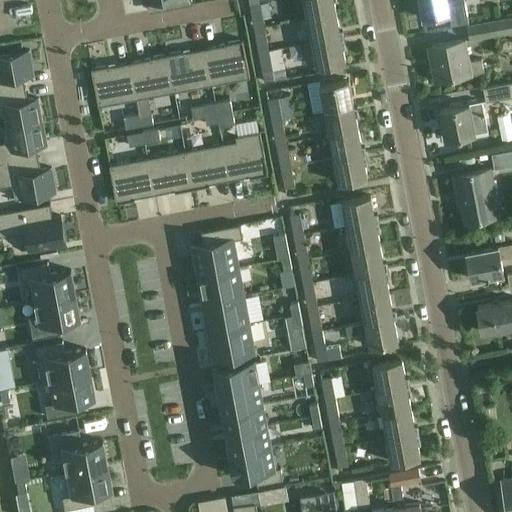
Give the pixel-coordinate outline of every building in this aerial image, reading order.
[(304,0),(308,18),(336,13),(333,0),(304,0)] [(467,23),(463,0),(418,0),(422,19),(449,14),(451,26),(467,23)] [(255,28),(264,26),(260,2),(250,4),(255,28)] [(487,20),(511,16),(511,5),(485,9),(487,20)] [(308,18),(312,42),(341,36),(344,36),(342,26),(339,26),(336,13),(308,18)] [(468,40),(511,32),(511,18),(466,27),(468,40)] [(259,52),(269,50),(264,26),(255,28),(259,52)] [(298,51),(296,27),(273,29),(275,53),(298,51)] [(317,67),(345,61),(342,45),(346,44),(344,36),(341,36),(312,42),(317,67)] [(211,84),(249,77),(242,38),(224,42),(224,43),(204,47),(211,84)] [(434,81),(471,74),(483,72),(481,59),(469,62),(464,39),(432,45),(436,65),(431,65),(434,81)] [(174,90),(211,84),(204,47),(184,51),(184,49),(167,53),(174,90)] [(0,91),(25,87),(23,75),(33,73),(29,49),(0,54),(0,91)] [(263,72),(273,70),(269,50),(259,52),(263,72)] [(136,97),(174,90),(167,53),(149,56),(149,57),(130,61),(136,97)] [(130,61),(110,65),(109,63),(91,67),(98,104),(136,97),(130,61)] [(306,76),(283,80),(286,101),(309,97),(306,76)] [(325,110),(354,105),(349,80),(320,85),(325,110)] [(485,100),(511,95),(511,86),(511,82),(486,86),(482,87),(485,100)] [(2,127),(42,119),(38,97),(27,99),(25,87),(0,91),(0,113),(4,113),(7,125),(2,126),(2,127)] [(214,101),(217,113),(232,110),(230,98),(214,101)] [(272,120),(282,118),(278,99),(268,100),(272,120)] [(217,113),(214,101),(191,106),(193,118),(205,116),(205,115),(217,113)] [(487,131),(484,116),(481,101),(439,109),(445,139),(487,131)] [(325,110),(329,134),(358,128),(355,112),(359,112),(357,104),(354,105),(325,110)] [(232,110),(217,113),(218,121),(219,125),(234,122),(232,110)] [(142,124),(153,122),(151,111),(139,113),(142,124)] [(142,124),(139,113),(123,116),(126,127),(142,124)] [(218,121),(217,113),(205,115),(205,116),(206,123),(218,121)] [(277,144),(286,142),(282,118),(272,120),(277,144)] [(0,163),(38,156),(36,144),(47,142),(42,119),(2,127),(5,140),(0,141),(0,163)] [(145,142),(160,139),(158,127),(143,130),(145,142)] [(329,134),(334,157),(363,152),(366,151),(364,141),(361,142),(358,128),(329,134)] [(143,130),(127,133),(129,145),(145,142),(143,130)] [(229,179),(249,175),(249,176),(268,173),(260,130),(258,130),(238,134),(235,135),(236,139),(222,142),(229,179)] [(185,149),(192,187),(209,184),(209,182),(229,179),(222,142),(185,149)] [(296,147),(287,148),(286,142),(277,144),(281,167),(291,165),(307,162),(306,154),(300,155),(297,152),(296,147)] [(185,149),(147,156),(154,193),(174,189),(175,191),(192,187),(185,149)] [(494,169),(511,165),(511,150),(491,154),(494,169)] [(334,157),(339,182),(367,177),(364,160),(368,160),(366,151),(363,152),(334,157)] [(0,185),(13,183),(15,197),(56,190),(51,166),(41,168),(38,156),(0,163),(0,185)] [(109,163),(116,201),(135,198),(134,196),(154,193),(147,156),(109,163)] [(285,187),(294,186),(291,165),(281,167),(285,187)] [(489,192),(494,191),(490,169),(452,176),(458,207),(462,206),(465,222),(494,217),(489,192)] [(342,200),(347,225),(375,220),(379,219),(377,209),(373,210),(371,195),(342,200)] [(52,216),(50,202),(0,211),(0,234),(26,230),(29,249),(65,242),(60,214),(52,216)] [(294,235),(303,234),(299,213),(290,215),(294,235)] [(347,225),(351,249),(380,244),(377,228),(380,227),(379,219),(375,220),(347,225)] [(241,265),(235,236),(249,233),(247,221),(219,226),(222,238),(193,243),(198,272),(241,265)] [(503,231),(494,232),(495,242),(505,240),(503,231)] [(298,259),(308,257),(303,234),(294,235),(298,259)] [(500,258),(511,255),(511,242),(466,251),(471,279),(503,273),(500,258)] [(351,249),(356,273),(384,268),(388,267),(386,257),(383,258),(380,244),(351,249)] [(282,259),(290,257),(288,248),(280,249),(282,259)] [(292,267),(290,257),(282,259),(284,269),(292,267)] [(303,283),(312,281),(308,257),(298,259),(303,283)] [(36,300),(75,292),(70,269),(50,273),(47,260),(19,266),(22,279),(31,277),(36,300)] [(198,272),(204,302),(246,294),(241,265),(198,272)] [(356,273),(360,297),(389,292),(386,276),(390,276),(388,267),(384,268),(356,273)] [(307,307),(317,305),(312,281),(303,283),(307,307)] [(36,300),(38,313),(29,315),(33,337),(61,332),(59,320),(79,316),(75,292),(36,300)] [(393,316),(393,315),(397,314),(395,305),(392,306),(389,292),(360,297),(365,321),(393,316)] [(204,302),(209,331),(251,323),(246,294),(204,302)] [(511,299),(476,307),(481,333),(511,326),(511,299)] [(292,316),(300,314),(299,304),(290,306),(292,316)] [(322,330),(318,309),(317,305),(307,307),(312,331),(322,330)] [(302,324),(300,314),(292,316),(294,325),(302,324)] [(367,332),(370,346),(398,341),(393,316),(365,321),(346,325),(348,335),(367,332)] [(209,331),(215,360),(257,352),(251,323),(209,331)] [(322,330),(312,331),(317,359),(340,355),(338,344),(325,346),(322,330)] [(90,371),(85,347),(65,351),(62,339),(34,344),(41,381),(51,380),(50,379),(90,371)] [(6,346),(0,347),(0,387),(13,385),(6,346)] [(357,358),(337,360),(338,377),(358,375),(357,358)] [(404,373),(402,359),(373,365),(378,389),(406,384),(410,383),(408,373),(404,373)] [(220,390),(260,383),(256,361),(216,368),(220,390)] [(312,373),(310,367),(310,364),(301,365),(303,375),(312,373)] [(51,380),(55,402),(94,395),(90,371),(50,379),(51,380)] [(305,385),(314,383),(312,373),(303,375),(305,385)] [(325,399),(335,397),(331,377),(321,379),(325,399)] [(224,412),(264,404),(260,383),(220,390),(224,412)] [(382,413),(411,408),(408,392),(412,391),(410,383),(406,384),(378,389),(382,413)] [(0,389),(0,390),(2,401),(10,399),(8,388),(0,389)] [(329,423),(339,421),(335,397),(325,399),(329,423)] [(228,433),(268,425),(264,404),(224,412),(228,433)] [(318,406),(309,408),(311,418),(320,416),(318,406)] [(417,421),(413,421),(411,408),(382,413),(387,437),(415,431),(419,431),(417,421)] [(311,418),(313,427),(322,426),(320,416),(311,418)] [(334,447),(343,445),(339,421),(329,423),(334,447)] [(232,454),(272,447),(268,425),(228,433),(232,454)] [(68,470),(107,463),(103,439),(81,443),(79,427),(49,433),(53,460),(65,458),(68,470)] [(420,456),(417,440),(421,439),(419,431),(415,431),(387,437),(391,462),(420,456)] [(338,467),(347,465),(343,445),(334,447),(338,467)] [(262,484),(289,479),(287,466),(276,469),(272,447),(232,454),(236,476),(260,472),(262,484)] [(107,463),(68,470),(72,494),(64,495),(65,507),(92,502),(90,490),(111,487),(107,463)] [(21,466),(12,468),(15,480),(17,480),(23,479),(21,466)] [(404,505),(401,483),(420,479),(418,467),(389,472),(391,484),(395,507),(395,511),(421,511),(420,503),(404,505)] [(511,511),(511,476),(501,479),(507,511),(511,511)] [(359,508),(370,506),(365,477),(354,479),(359,508)] [(23,479),(17,480),(19,490),(26,489),(24,478),(23,479)] [(266,487),(258,489),(261,502),(269,501),(266,487)] [(258,489),(231,494),(233,504),(256,501),(256,503),(261,502),(258,489)] [(325,511),(322,491),(300,495),(302,511),(325,511)] [(257,511),(256,503),(256,501),(233,504),(234,511),(257,511)]
